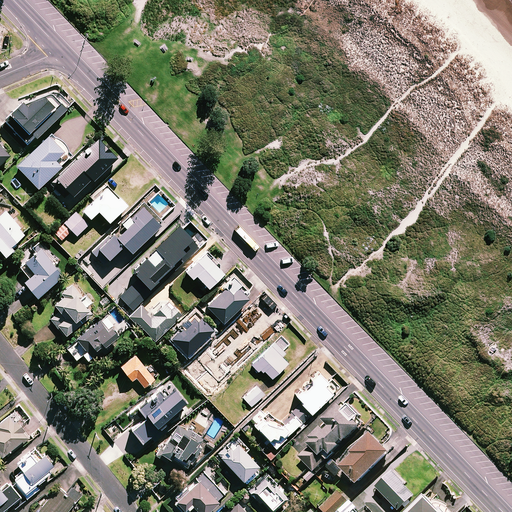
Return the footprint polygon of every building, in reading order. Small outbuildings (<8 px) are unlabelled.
[(24,99),(5,118),(7,119),(1,124),(23,147),(36,135),(37,136),(68,107),(60,99),(51,92),(31,106),(24,99)] [(98,130),(49,179),(65,194),(72,187),(75,190),(116,149),(98,130)] [(63,148),(47,132),(15,163),(37,185),(60,163),(54,157),(63,148)] [(0,141),(2,139),(0,137),(0,164),(11,154),(0,142),(0,141)] [(118,197),(108,186),(83,209),(91,217),(99,209),(110,220),(128,204),(120,195),(118,197)] [(114,227),(92,249),(105,262),(125,242),(132,249),(165,217),(144,196),(122,218),(126,221),(117,230),(114,227)] [(26,233),(6,210),(0,215),(0,247),(6,255),(16,247),(13,243),(26,233)] [(88,224),(76,211),(64,221),(77,234),(88,224)] [(144,271),(122,292),(133,304),(198,241),(190,233),(194,228),(180,214),(155,239),(157,241),(135,262),(144,271)] [(70,231),(63,223),(54,231),(61,239),(70,231)] [(40,245),(18,264),(18,272),(23,281),(25,279),(38,296),(64,275),(40,245)] [(225,272),(206,253),(186,271),(193,278),(197,274),(209,287),(225,272)] [(90,254),(82,261),(92,272),(100,266),(90,254)] [(113,277),(103,288),(111,298),(116,295),(112,291),(119,285),(113,277)] [(83,296),(74,283),(63,292),(65,295),(55,303),(61,310),(51,318),(57,325),(59,324),(66,333),(93,312),(87,304),(92,300),(87,293),(83,296)] [(249,296),(239,286),(233,292),(226,286),(207,305),(224,321),(249,296)] [(172,308),(166,302),(152,316),(141,305),(131,316),(156,340),(183,313),(175,305),(172,308)] [(196,363),(207,374),(266,317),(255,305),(236,324),(240,328),(236,332),(234,330),(211,352),(209,350),(196,363)] [(120,316),(112,307),(67,347),(77,359),(84,353),(89,360),(102,349),(106,353),(114,347),(110,342),(129,325),(124,320),(119,324),(115,320),(120,316)] [(213,328),(198,312),(173,338),(188,353),(213,328)] [(266,317),(207,374),(218,386),(232,373),(230,371),(252,349),(250,347),(254,343),(258,347),(278,329),(266,317)] [(289,344),(281,336),(252,364),(259,371),(262,367),(272,377),(288,362),(282,355),(285,352),(283,349),(289,344)] [(155,378),(136,353),(121,365),(133,379),(137,376),(145,386),(155,378)] [(294,412),(301,420),(302,421),(312,412),(311,411),(338,385),(330,377),(328,379),(320,371),(295,395),(300,400),(291,409),(294,412)] [(147,412),(133,423),(144,437),(184,405),(181,401),(187,396),(177,384),(168,391),(163,384),(139,403),(147,412)] [(264,393),(257,385),(244,397),(251,405),(264,393)] [(301,456),(314,471),(362,424),(357,419),(362,414),(351,403),(347,408),(342,403),(326,419),(332,424),(327,429),(324,426),(307,442),(311,446),(301,456)] [(301,420),(294,412),(284,421),(274,416),(268,411),(256,424),(276,445),(301,420)] [(29,433),(12,412),(0,421),(0,450),(3,454),(29,433)] [(207,439),(178,422),(162,449),(187,465),(193,454),(197,456),(207,439)] [(391,450),(373,432),(354,451),(355,453),(343,465),(348,471),(343,476),(350,483),(355,478),(359,482),(391,450)] [(249,448),(237,435),(219,452),(242,478),(258,462),(247,450),(249,448)] [(37,483),(52,470),(49,467),(55,462),(46,451),(37,458),(32,452),(19,463),(24,468),(14,476),(9,480),(9,479),(0,486),(0,485),(0,510),(11,502),(17,508),(41,488),(37,483)] [(345,470),(335,461),(325,471),(335,480),(345,470)] [(203,511),(224,492),(204,471),(176,498),(186,509),(193,502),(201,511),(203,511)] [(287,494),(267,472),(248,489),(259,500),(261,498),(271,509),(287,494)] [(415,495),(393,472),(376,487),(398,511),(415,495)] [(305,484),(300,479),(294,485),(299,490),(305,484)] [(66,511),(81,493),(73,486),(66,494),(58,487),(37,511),(66,511)] [(338,511),(348,502),(338,492),(321,509),(323,511),(338,511)] [(442,511),(439,508),(436,510),(425,498),(410,511),(442,511)] [(247,511),(236,501),(224,511),(247,511)]
